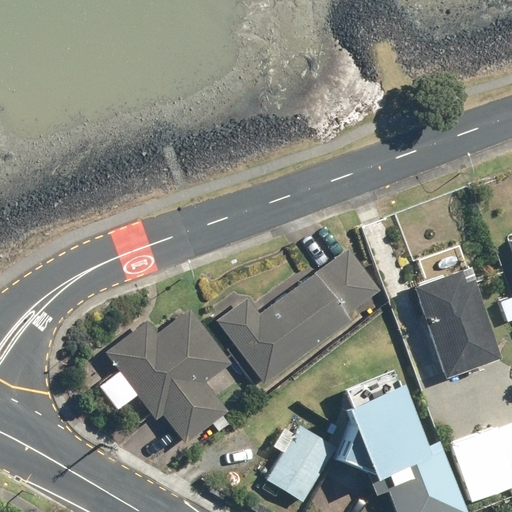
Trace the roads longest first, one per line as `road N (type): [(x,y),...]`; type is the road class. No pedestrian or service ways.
road 1 (residential): [(511,113),(89,267),(25,316),(0,358)]
road 2 (residential): [(146,511),(0,427)]
